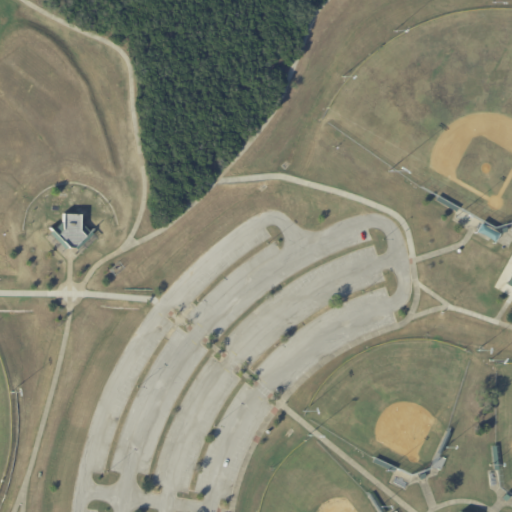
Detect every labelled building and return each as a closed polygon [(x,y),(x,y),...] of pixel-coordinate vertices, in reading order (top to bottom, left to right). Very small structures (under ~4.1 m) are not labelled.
[(454,213),(434,201),(436,199),(456,210),(454,213)] [(79,249),(77,251),(75,249),(70,250),(69,248),(65,251),(50,235),(64,222),(65,215),(82,216),(81,224),(93,237),(79,249)] [(449,434),(439,456),(435,454),(445,432),(449,434)] [(392,474),(371,464),(372,460),(394,470),(392,474)] [(371,496),(381,511),(375,511),(366,497),(370,495),(371,496)]
